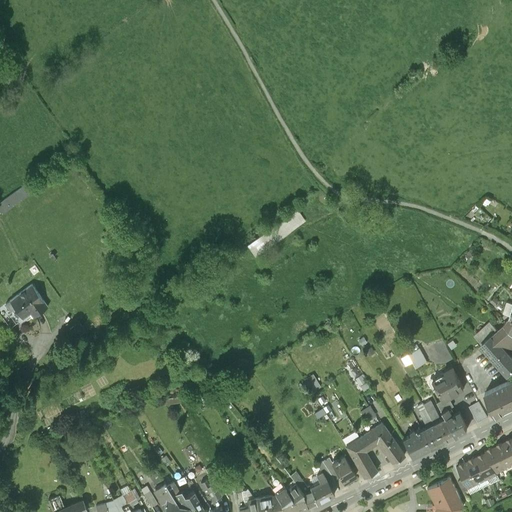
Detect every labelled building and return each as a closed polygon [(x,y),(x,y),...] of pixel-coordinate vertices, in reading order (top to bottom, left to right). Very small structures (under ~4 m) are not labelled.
[(0,205),(4,211),(36,188),(29,179),(0,199),(0,205)] [(304,218),(297,207),(246,242),(254,253),(304,218)] [(48,305),(31,283),(9,299),(5,303),(10,310),(14,306),(22,317),(30,311),(33,316),(48,305)] [(510,315),(511,309),(511,302),(506,301),(503,312),(510,315)] [(476,336),(482,343),(492,334),(498,329),(491,321),(476,336)] [(498,329),(492,334),(499,340),(508,351),(511,347),(511,331),(504,323),(498,329)] [(499,340),(492,334),(482,343),(507,373),(511,368),(511,355),(508,351),(499,340)] [(361,344),(366,341),(363,335),(357,338),(361,344)] [(371,346),(365,349),(368,354),(374,351),(371,346)] [(426,360),(418,347),(400,357),(405,365),(411,361),(415,366),(426,360)] [(431,380),(441,399),(441,400),(445,398),(464,387),(452,366),(442,371),(444,373),(431,380)] [(320,385),(312,372),(304,377),(312,390),(320,385)] [(369,388),(360,374),(354,378),(363,391),(369,388)] [(511,378),(485,391),(496,413),(511,405),(511,378)] [(180,401),(179,395),(160,398),(164,403),(180,401)] [(435,402),(440,410),(446,407),(447,408),(452,405),(449,399),(446,400),(445,398),(441,400),(441,399),(435,402)] [(423,403),(424,406),(433,423),(440,419),(437,419),(437,414),(430,399),(423,403)] [(326,415),(334,410),(335,411),(340,408),(336,400),(330,404),(329,402),(321,407),(324,412),(326,415)] [(487,416),(478,401),(469,405),(478,421),(487,416)] [(366,421),(375,415),(369,404),(359,410),(366,421)] [(425,427),(433,423),(424,406),(418,410),(425,423),(427,424),(425,427)] [(324,412),(321,407),(313,412),(316,417),(324,412)] [(441,412),(444,417),(454,435),(467,428),(458,411),(457,411),(450,414),(447,408),(441,412)] [(84,409),(74,413),(77,419),(86,415),(84,409)] [(335,411),(334,410),(326,415),(331,423),(339,419),(335,411)] [(440,419),(433,423),(442,440),(454,435),(444,417),(440,419)] [(345,444),(364,477),(376,470),(365,450),(377,442),(392,461),(404,455),(381,421),(363,432),(362,430),(356,433),(358,436),(345,444)] [(425,427),(421,428),(430,446),(442,440),(433,423),(425,427)] [(411,455),(430,446),(421,428),(415,432),(414,429),(408,432),(410,434),(402,438),(411,455)] [(506,466),(511,463),(511,455),(505,440),(495,445),(506,466)] [(496,471),(506,466),(495,445),(486,450),(486,451),(496,471)] [(92,449),(86,452),(89,457),(95,454),(92,449)] [(499,478),(496,471),(486,451),(476,455),(490,483),(499,478)] [(282,464),(288,460),(282,453),(276,457),(282,464)] [(165,454),(161,458),(166,465),(170,461),(165,454)] [(332,462),(331,462),(339,476),(343,482),(355,475),(344,455),(332,462)] [(476,455),(467,460),(480,488),(490,483),(476,455)] [(316,463),(321,471),(322,471),(326,476),(328,482),(339,476),(331,462),(332,462),(331,460),(325,464),(322,459),(316,463)] [(471,492),(480,488),(467,460),(457,465),(463,477),(468,486),(469,488),(471,492)] [(205,467),(214,481),(221,492),(227,488),(212,463),(205,467)] [(149,475),(157,487),(165,482),(162,477),(157,470),(149,475)] [(308,507),(316,503),(311,489),(309,490),(295,470),(289,474),(296,482),(303,492),(308,507)] [(334,493),(328,482),(326,476),(322,471),(321,471),(311,476),(314,483),(310,485),(311,489),(316,503),(334,493)] [(171,481),(167,475),(162,477),(165,482),(172,494),(178,491),(172,480),(171,481)] [(425,510),(434,510),(433,511),(458,511),(460,507),(463,505),(450,477),(426,488),(434,504),(425,504),(425,510)] [(463,491),(469,488),(468,486),(463,477),(458,480),(463,491)] [(205,490),(207,489),(206,486),(209,484),(205,479),(201,481),(200,481),(204,488),(205,490)] [(214,481),(209,484),(206,486),(207,489),(212,498),(219,495),(221,493),(221,492),(214,481)] [(283,511),(290,511),(296,510),(291,496),(286,489),(280,481),(271,488),(276,494),(280,499),(283,511)] [(187,511),(188,506),(179,505),(172,494),(165,482),(157,487),(154,488),(161,500),(164,499),(165,499),(163,511),(187,511)] [(296,482),(286,489),(291,496),(296,510),(308,507),(303,492),(296,482)] [(119,488),(121,493),(128,490),(126,484),(119,488)] [(157,502),(146,484),(140,487),(151,505),(157,502)] [(239,511),(259,511),(256,497),(254,497),(248,487),(242,490),(244,500),(247,499),(248,506),(239,508),(239,511)] [(124,511),(125,511),(134,510),(132,504),(137,501),(130,489),(128,490),(121,493),(112,498),(113,500),(115,505),(119,511),(124,511)] [(179,505),(188,506),(202,507),(193,490),(184,495),(181,489),(178,491),(172,494),(179,505)] [(59,494),(48,498),(53,511),(80,511),(87,509),(82,499),(64,506),(59,494)] [(276,494),(256,497),(259,511),(283,511),(280,499),(276,494)] [(219,495),(212,498),(211,499),(213,502),(215,501),(214,507),(217,507),(218,500),(220,499),(221,500),(222,499),(219,495)] [(491,497),(486,499),(489,506),(496,503),(494,499),(492,499),(491,497)] [(105,502),(107,511),(119,511),(115,505),(113,500),(105,502)] [(95,505),(96,511),(107,511),(105,502),(95,505)]
